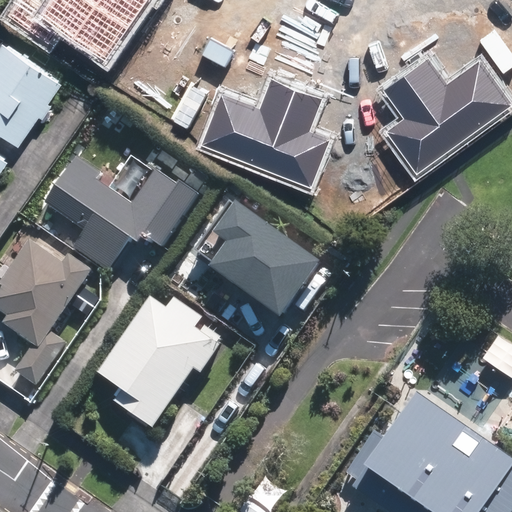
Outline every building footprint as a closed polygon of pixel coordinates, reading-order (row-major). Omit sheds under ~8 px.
[(104,63),(129,27),(90,0),(42,0),(11,0),(0,16),(0,19),(49,53),(62,34),(104,63)] [(90,0),(129,27),(147,0),(90,0)] [(240,0),(240,13),(348,16),(348,0),(240,0)] [(511,3),(511,0),(495,0),(502,10),(511,3)] [(511,3),(502,10),(511,24),(511,3)] [(0,42),(0,120),(23,135),(65,72),(7,33),(0,42)] [(458,71),(440,47),(395,79),(412,104),(394,116),(425,159),(511,97),(511,80),(489,49),(458,71)] [(330,102),(277,83),(267,112),(231,99),(213,149),(322,188),(340,138),(319,131),(330,102)] [(0,167),(11,151),(0,143),(0,167)] [(49,201),(89,229),(78,245),(114,270),(137,237),(145,242),(150,235),(167,247),(205,192),(186,180),(184,183),(161,167),(136,202),(101,178),(105,171),(81,155),(49,201)] [(56,323),(97,262),(74,246),(69,255),(35,231),(0,282),(0,297),(13,307),(8,315),(38,335),(19,362),(41,378),(71,334),(56,323)] [(182,265),(174,276),(191,288),(199,277),(182,265)] [(173,299),(157,288),(104,365),(128,382),(120,393),(158,420),(220,332),(202,320),(209,310),(180,291),(173,299)] [(511,337),(504,331),(486,353),(511,374),(511,337)] [(285,350),(261,335),(235,374),(260,390),(285,350)] [(348,382),(330,370),(307,403),(325,415),(348,382)] [(387,511),(511,511),(511,456),(408,387),(344,483),(387,511)]
